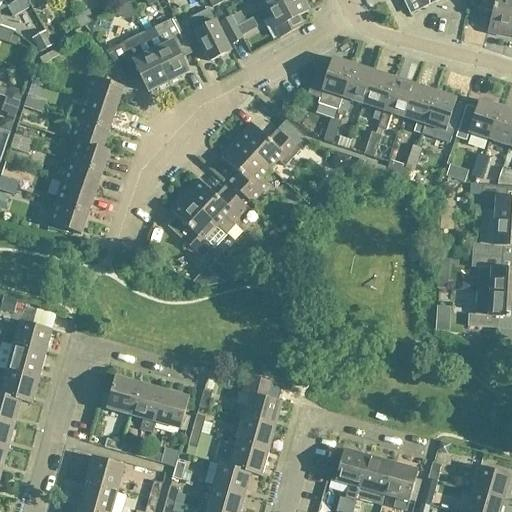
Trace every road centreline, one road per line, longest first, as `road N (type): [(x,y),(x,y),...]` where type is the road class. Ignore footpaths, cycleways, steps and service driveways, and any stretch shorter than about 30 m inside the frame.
road 1 (residential): [(119,245),(160,129),(358,19)]
road 2 (residential): [(31,511),(76,346),(187,380)]
road 3 (residential): [(281,511),(306,415),(417,449)]
road 4 (residential): [(511,70),(375,35),(358,19)]
